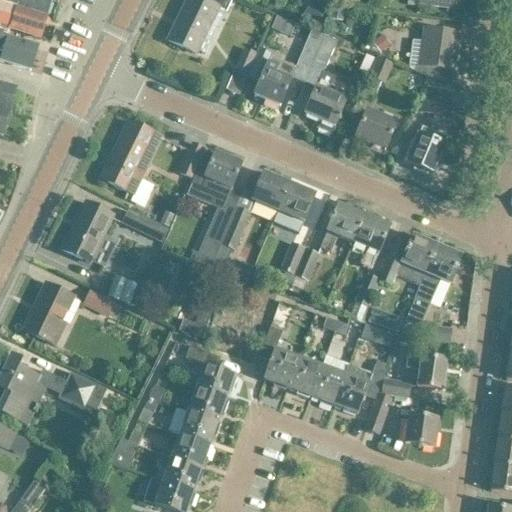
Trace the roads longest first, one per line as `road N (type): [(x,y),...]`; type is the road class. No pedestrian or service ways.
road 1 (residential): [(452,224),(103,76)]
road 2 (residential): [(227,511),(262,416),(464,489)]
road 3 (residential): [(464,489),(498,244)]
road 4 (tertiary): [(0,281),(103,76)]
road 5 (residential): [(452,224),(486,0)]
